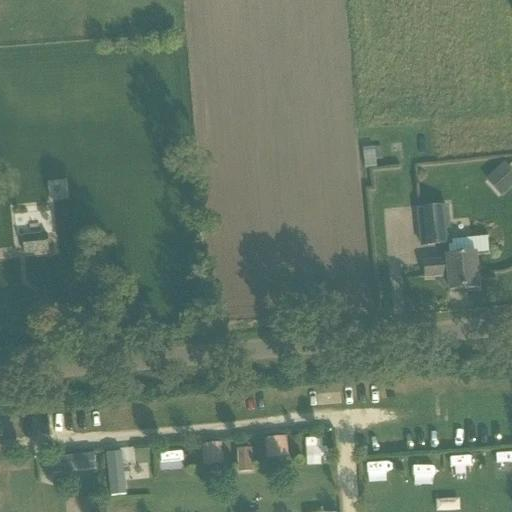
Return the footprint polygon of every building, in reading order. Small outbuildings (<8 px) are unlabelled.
[(511,171),(503,162),(493,171),(508,189),(511,185),(511,171)] [(448,209),(418,212),(421,248),(452,245),(448,209)] [(0,232),(0,247),(13,246),(12,231),(0,232)] [(22,238),(24,255),(49,252),(47,236),(22,238)] [(446,261),(423,263),(425,279),(449,277),(450,292),(478,289),(475,254),(445,257),(446,261)] [(285,438),(262,440),(264,461),(286,459),(285,438)] [(219,444),(199,446),(201,467),(221,466),(219,444)] [(325,463),(325,445),(299,446),(300,464),(325,463)] [(252,473),(252,450),(238,451),(239,474),(252,473)] [(162,468),(181,467),(180,451),(161,452),(162,468)] [(121,453),(106,455),(111,497),(126,496),(121,453)] [(96,470),(94,456),(51,460),(52,475),(96,470)] [(372,474),(375,495),(389,494),(386,472),(372,474)]
